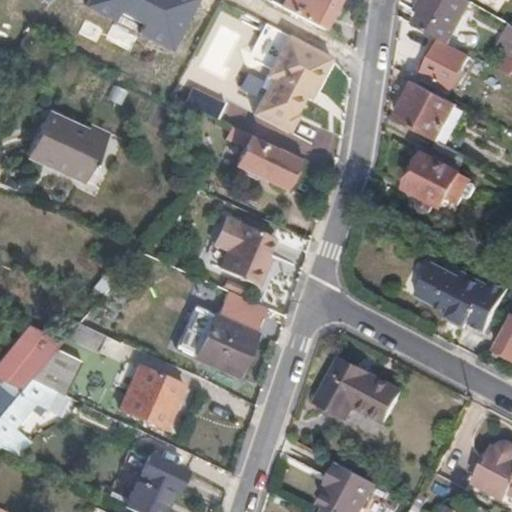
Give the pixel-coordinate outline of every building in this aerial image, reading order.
[(199,0),(87,0),(85,6),(173,51),(199,0)] [(320,32),(336,0),(297,0),(290,16),(320,32)] [(420,15),(416,28),(451,45),(474,4),(467,0),(403,0),(403,5),(420,15)] [(309,95),(328,56),(286,34),(260,85),(266,89),(253,115),(289,132),(298,113),(294,112),(304,93),(309,95)] [(422,76),(451,92),(469,59),(440,42),(422,76)] [(398,120),(437,141),(457,104),(418,84),(398,120)] [(225,103),(191,87),(183,105),(199,112),(216,121),(225,103)] [(467,106),(478,112),(484,101),(474,95),(467,106)] [(103,142),(46,115),(27,154),(83,180),(89,165),(92,167),(103,142)] [(241,144),(246,135),(230,127),(223,142),(229,145),(232,140),(241,144)] [(264,178),(276,152),(248,138),(235,165),(242,169),(256,175),(264,178)] [(410,182),(459,206),(473,182),(425,156),(410,182)] [(253,180),(256,175),(242,169),(239,174),(253,180)] [(443,204),(408,186),(407,191),(442,209),(443,204)] [(228,252),(239,224),(225,218),(213,245),(228,252)] [(266,257),(273,239),(239,224),(228,252),(220,269),(258,287),(265,271),(260,268),(266,257)] [(488,328),(511,282),(488,271),(486,276),(460,263),(457,270),(431,256),(413,290),(447,307),(443,313),(464,323),(467,317),(488,328)] [(265,271),(271,259),(266,257),(260,268),(265,271)] [(235,379),(267,311),(237,297),(226,323),(213,317),(193,360),(235,379)] [(193,360),(213,317),(194,309),(175,351),(193,360)] [(511,318),(494,353),(511,362),(511,318)] [(113,342),(76,326),(65,339),(106,359),(113,342)] [(56,350),(61,343),(28,328),(17,340),(4,356),(9,360),(3,370),(0,368),(0,378),(4,380),(22,389),(29,381),(56,350)] [(81,363),(56,350),(29,381),(55,394),(63,398),(81,363)] [(0,368),(3,370),(9,360),(4,356),(0,361),(0,368)] [(399,393),(339,362),(316,406),(318,408),(346,422),(352,409),(383,425),(399,393)] [(165,430),(186,388),(143,368),(122,410),(165,430)] [(0,415),(22,389),(4,380),(0,385),(0,415)] [(11,432),(34,406),(46,412),(55,394),(29,381),(22,389),(0,415),(0,447),(17,456),(31,440),(11,432)] [(511,443),(506,444),(501,445),(498,450),(491,462),(486,460),(474,482),(495,494),(498,487),(510,493),(511,494),(511,443)] [(176,492),(185,474),(176,469),(148,456),(130,494),(164,510),(173,491),(176,492)] [(358,511),(372,484),(338,467),(326,491),(324,489),(312,511),(358,511)] [(510,493),(498,487),(495,494),(506,499),(510,493)]
